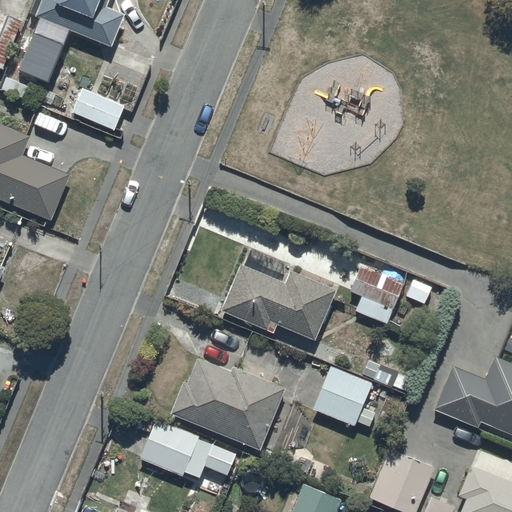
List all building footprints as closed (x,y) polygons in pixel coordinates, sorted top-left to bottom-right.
[(40,0),(36,11),(111,42),(124,10),(105,3),(106,0),(40,0)] [(23,18),(0,8),(0,64),(3,66),(23,18)] [(149,59),(112,43),(103,61),(142,77),(149,59)] [(124,102),(82,84),(69,114),(82,120),(86,113),(114,126),(124,102)] [(0,195),(51,216),(69,170),(21,151),(28,133),(0,121),(0,195)] [(407,271),(365,254),(350,288),(362,293),(356,308),(387,321),(407,271)] [(335,285),(290,267),(285,280),(240,262),(222,307),(272,327),(275,321),(314,337),(322,318),(326,320),(333,302),(329,300),(335,285)] [(511,360),(496,353),(486,376),(453,363),(435,405),(478,424),(481,417),(511,430),(511,360)] [(183,377),(170,409),(259,446),(285,383),(234,362),(231,368),(197,354),(187,379),(183,377)] [(372,380),(330,363),(312,406),(353,423),(355,417),(370,423),(375,410),(362,404),(372,380)] [(157,415),(140,454),(183,472),(200,433),(157,415)] [(203,450),(199,461),(227,472),(236,451),(212,441),(207,452),(203,450)] [(511,511),(511,458),(480,444),(459,490),(467,494),(459,511),(511,511)] [(433,465),(390,447),(370,494),(413,511),(433,465)] [(334,511),(341,496),(302,480),(289,511),(334,511)] [(138,511),(116,503),(112,511),(138,511)]
